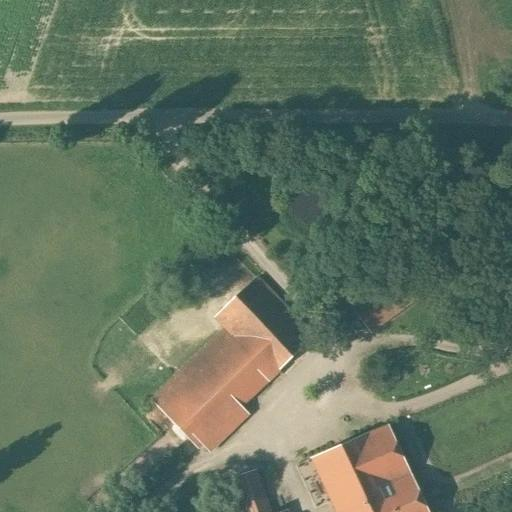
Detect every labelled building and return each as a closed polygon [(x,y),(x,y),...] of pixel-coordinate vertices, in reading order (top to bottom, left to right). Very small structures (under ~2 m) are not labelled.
[(316,175),(311,174),(307,175),(303,176),(298,177),(295,179),(291,182),(288,185),(285,189),(283,192),(282,197),(281,201),(280,205),(281,210),(282,214),(283,218),(285,222),(288,225),(291,228),(295,231),(299,233),(303,235),(307,236),(311,236),(316,236),(320,235),(324,233),(328,231),(332,228),(335,225),(337,222),(339,218),(341,214),(342,209),(342,205),(342,201),(341,196),(339,192),(337,188),(335,185),(332,182),(328,179),(324,177),(320,176),(316,175)] [(410,265),(353,309),(368,330),(380,322),(378,320),(425,286),(410,265)] [(313,336),(257,278),(216,317),(221,323),(235,338),(217,356),(253,394),(313,336)] [(221,323),(175,367),(181,373),(153,400),(161,409),(176,394),(217,356),(235,338),(221,323)] [(253,394),(217,356),(176,394),(213,433),(254,394),(253,394)] [(213,433),(176,394),(161,409),(198,447),(213,433)] [(386,425),(311,458),(334,506),(409,473),(386,425)] [(267,511),(254,471),(234,477),(245,511),(267,511)] [(427,511),(409,473),(334,506),(336,511),(427,511)]
